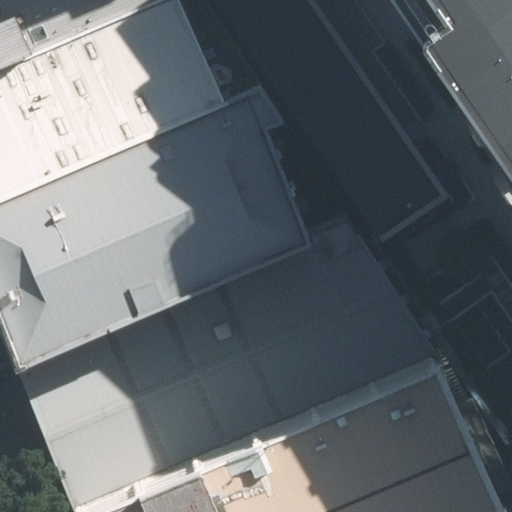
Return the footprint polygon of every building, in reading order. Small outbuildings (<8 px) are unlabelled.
[(0,0),(0,54),(123,0),(0,0)] [(123,0),(0,54),(0,185),(222,89),(179,0),(123,0)] [(511,0),(404,0),(511,160),(511,0)] [(303,229),(238,81),(222,89),(0,185),(0,307),(20,352),(303,229)] [(429,347),(342,212),(303,229),(20,352),(78,496),(429,347)] [(429,347),(78,496),(84,511),(472,511),(495,502),(429,347)]
